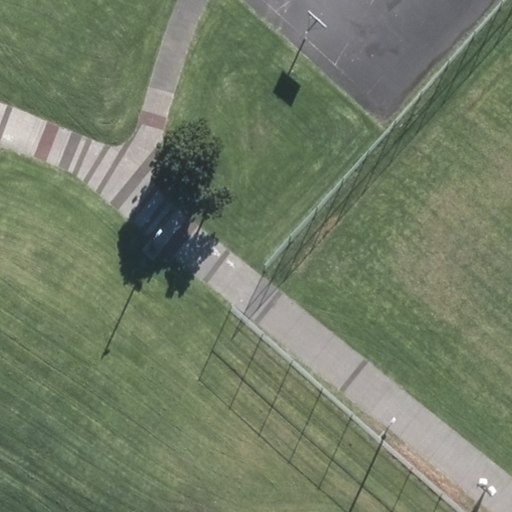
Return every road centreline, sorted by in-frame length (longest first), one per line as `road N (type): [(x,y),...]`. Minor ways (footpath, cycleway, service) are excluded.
road 1 (motorway): [(448,511),(21,0)]
road 2 (motorway): [(367,0),(511,159)]
